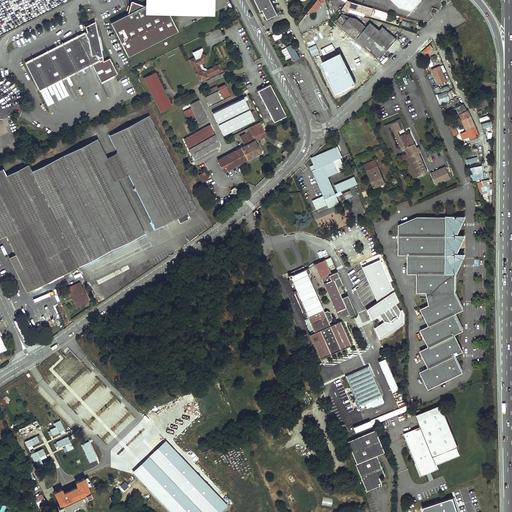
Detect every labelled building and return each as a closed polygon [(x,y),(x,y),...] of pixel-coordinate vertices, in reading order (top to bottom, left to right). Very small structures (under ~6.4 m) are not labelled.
[(169,15),(161,0),(156,0),(144,6),(131,2),(127,15),(111,23),(128,57),(177,32),(169,15)] [(161,0),(169,15),(199,0),(161,0)] [(271,0),(255,0),(261,10),(262,9),(267,19),(278,14),(271,0)] [(319,0),(316,0),(309,10),(313,14),(322,2),(319,0)] [(356,10),(371,14),(373,8),(363,5),(347,0),(341,10),(349,12),(351,6),(356,8),(356,10)] [(391,0),(398,7),(411,11),(421,1),(420,0),(391,0)] [(343,25),(381,57),(396,39),(382,26),(379,30),(370,22),(366,26),(357,18),(351,17),(350,16),(343,25)] [(26,62),(39,89),(90,63),(101,83),(117,74),(109,59),(103,62),(103,60),(104,60),(97,24),(88,29),(88,30),(26,62)] [(324,38),(321,30),(316,32),(314,29),(306,32),(311,43),(324,38)] [(274,40),(287,36),(285,30),(272,35),(274,40)] [(356,42),(351,47),(358,53),(363,48),(356,42)] [(292,44),(281,49),(286,59),(290,57),(292,61),(299,58),(292,44)] [(430,44),(421,51),(424,55),(433,48),(430,44)] [(323,62),(337,93),(357,85),(342,53),(323,62)] [(208,55),(202,54),(200,58),(200,60),(201,63),(205,62),(208,55)] [(197,59),(196,57),(189,59),(198,79),(201,80),(223,71),(220,65),(211,68),(212,69),(205,72),(205,71),(204,71),(202,71),(199,64),(197,59)] [(441,69),(433,73),(438,85),(446,81),(441,69)] [(145,77),(161,112),(173,106),(157,72),(145,77)] [(205,97),(209,106),(231,95),(225,84),(218,87),(219,89),(209,94),(205,97)] [(209,93),(209,94),(219,89),(218,87),(217,85),(210,88),(212,91),(209,93)] [(270,85),(258,92),(274,123),(286,117),(270,85)] [(447,91),(436,94),(439,104),(450,101),(447,91)] [(243,98),(213,113),(223,135),(254,120),(250,111),(245,101),(248,100),(246,96),(243,98)] [(199,100),(190,104),(192,108),(184,111),(187,117),(195,113),(198,122),(207,118),(199,100)] [(451,109),(449,110),(452,118),(454,117),(456,122),(462,120),(466,130),(457,134),(458,137),(460,136),(461,140),(469,136),(470,138),(479,135),(468,109),(466,110),(463,103),(451,109)] [(148,115),(109,135),(118,153),(129,175),(135,187),(134,191),(138,193),(155,227),(176,217),(179,223),(190,217),(187,212),(195,208),(148,115)] [(417,176),(427,172),(416,148),(409,132),(399,136),(397,131),(403,129),(399,120),(384,127),(396,152),(404,148),(408,157),(417,176)] [(259,122),(248,128),(244,130),(244,131),(245,133),(239,136),(244,145),(217,160),(224,172),(261,152),(255,141),(253,137),(264,132),(259,122)] [(219,144),(210,125),(184,140),(196,164),(218,152),(215,147),(219,144)] [(266,136),(264,132),(253,137),(255,141),(266,136)] [(91,141),(138,237),(145,233),(118,180),(107,158),(97,138),(91,141)] [(6,176),(2,169),(0,170),(0,187),(18,228),(43,283),(138,237),(91,141),(31,171),(28,164),(6,176)] [(338,146),(312,158),(315,164),(317,169),(313,170),(325,197),(336,193),(328,175),(323,164),(334,159),(342,156),(338,146)] [(107,158),(118,180),(129,175),(118,153),(107,158)] [(414,178),(417,176),(408,157),(404,159),(414,178)] [(334,159),(323,164),(328,175),(339,171),(334,159)] [(364,164),(374,187),(385,183),(375,159),(364,164)] [(470,176),(474,176),(474,179),(483,179),(482,166),(469,167),(470,176)] [(450,177),(445,167),(431,173),(436,184),(450,177)] [(204,172),(199,175),(203,182),(208,179),(204,172)] [(351,177),(335,184),(339,191),(354,185),(358,183),(355,176),(351,177)] [(481,197),(491,195),(488,181),(479,183),(481,197)] [(43,283),(18,228),(0,187),(0,237),(6,235),(16,254),(9,258),(16,271),(22,268),(33,288),(43,283)] [(240,193),(235,188),(231,192),(236,197),(240,193)] [(316,203),(320,212),(342,202),(338,193),(316,203)] [(420,369),(428,387),(465,370),(457,353),(464,350),(457,332),(464,329),(456,311),(464,307),(456,291),(455,272),(463,253),(455,253),(463,235),(455,235),(462,216),(415,214),(397,223),(398,253),(408,253),(408,272),(417,271),(418,289),(432,289),(432,301),(423,305),(430,322),(422,326),(430,344),(421,348),(428,365),(420,369)] [(325,259),(314,264),(316,269),(317,268),(322,278),(321,278),(336,312),(340,310),(342,315),(344,315),(348,313),(349,316),(355,313),(347,295),(343,297),(343,298),(342,298),(337,287),(343,284),(337,271),(331,274),(328,267),(334,264),(331,257),(325,260),(325,259)] [(310,334),(320,358),(351,344),(340,321),(330,325),(329,321),(331,320),(332,317),(330,311),(327,310),(324,311),(309,278),(311,277),(309,274),(311,273),(309,267),(305,269),(301,271),(295,273),(292,275),(291,274),(289,275),(290,277),(291,278),(290,279),(292,283),(293,282),(296,289),(310,322),(315,332),(310,334)] [(33,288),(22,268),(16,271),(26,291),(32,289),(33,288)] [(382,270),(360,285),(373,305),(378,302),(381,306),(379,306),(377,313),(379,313),(384,320),(391,322),(393,325),(401,319),(399,316),(400,309),(395,302),(391,305),(385,296),(395,290),(382,270)] [(72,287),(66,290),(69,295),(71,294),(76,304),(87,299),(79,283),(72,286),(72,287)] [(305,318),(309,323),(310,322),(296,289),(293,290),(305,318)] [(280,296),(298,336),(302,335),(302,334),(298,325),(297,324),(284,295),(280,296)] [(298,336),(318,382),(323,380),(310,350),(309,351),(302,335),(298,336)] [(347,376),(360,406),(373,401),(384,397),(378,384),(371,366),(347,376)] [(384,397),(373,401),(376,407),(385,403),(389,395),(384,381),(378,384),(384,397)] [(327,402),(336,426),(348,421),(339,397),(327,402)] [(444,405),(419,415),(421,421),(446,411),(444,405)] [(446,411),(421,421),(424,427),(406,435),(422,475),(439,469),(438,465),(462,455),(458,447),(461,446),(446,411)] [(19,428),(23,434),(41,424),(38,418),(19,428)] [(58,425),(52,428),(55,434),(67,428),(62,419),(56,422),(58,425)] [(26,440),(30,446),(41,440),(38,434),(26,440)] [(69,435),(58,441),(60,446),(66,443),(69,448),(75,445),(69,435)] [(90,462),(98,458),(89,440),(81,444),(90,462)] [(167,440),(134,470),(173,511),(219,511),(227,504),(167,440)] [(44,447),(33,453),(36,459),(47,453),(44,447)] [(379,456),(357,464),(368,492),(382,487),(380,484),(383,483),(381,478),(387,476),(379,456)] [(60,510),(64,508),(63,505),(86,494),(87,497),(91,495),(89,491),(89,492),(86,485),(92,482),(89,476),(84,478),(84,477),(76,481),(78,486),(63,493),(61,489),(54,492),(60,504),(58,505),(58,506),(60,510)] [(460,511),(454,494),(423,506),(425,511),(460,511)]
